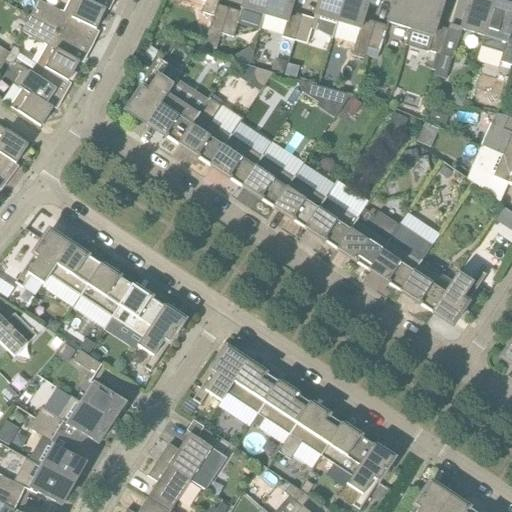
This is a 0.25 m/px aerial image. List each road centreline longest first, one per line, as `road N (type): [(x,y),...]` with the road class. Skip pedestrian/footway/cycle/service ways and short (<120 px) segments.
road 1 (residential): [(460,373),(83,126)]
road 2 (residential): [(223,311),(511,501)]
road 3 (residential): [(93,511),(223,311)]
road 4 (residential): [(40,190),(223,311)]
road 5 (residential): [(83,126),(144,0)]
